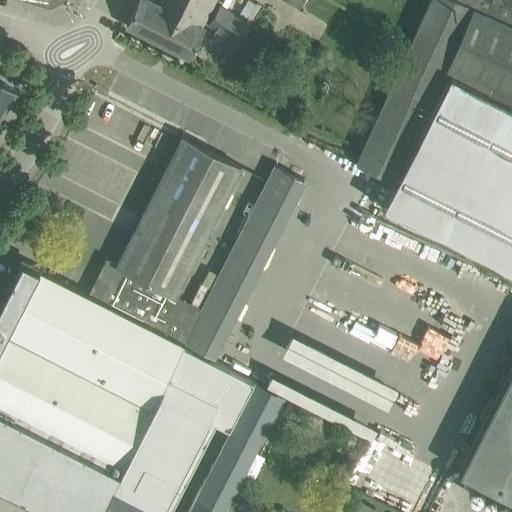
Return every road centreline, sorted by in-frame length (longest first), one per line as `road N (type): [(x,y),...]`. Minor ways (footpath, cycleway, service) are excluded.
road 1 (unclassified): [(83,48),(285,145)]
road 2 (unclassified): [(0,193),(83,48)]
